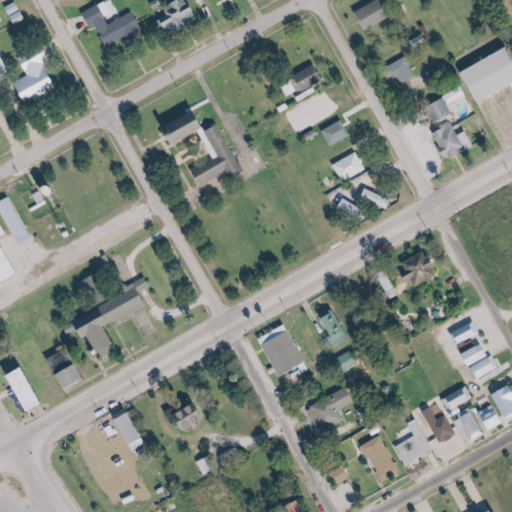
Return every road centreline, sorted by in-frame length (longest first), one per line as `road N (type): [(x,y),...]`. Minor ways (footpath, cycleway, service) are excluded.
road 1 (residential): [(332,511),(39,0)]
road 2 (secondary): [(511,159),(11,448)]
road 3 (residential): [(511,358),(307,0)]
road 4 (residential): [(0,170),(307,0)]
road 5 (residential): [(373,511),(511,433)]
